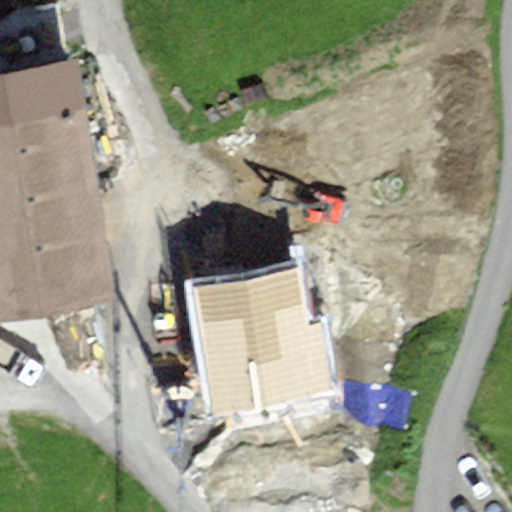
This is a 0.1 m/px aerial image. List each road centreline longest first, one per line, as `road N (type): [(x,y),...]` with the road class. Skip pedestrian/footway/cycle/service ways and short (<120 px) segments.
road 1 (track): [(185,511),(135,430),(141,170),(60,0)]
road 2 (track): [(429,511),(438,447),(511,223)]
